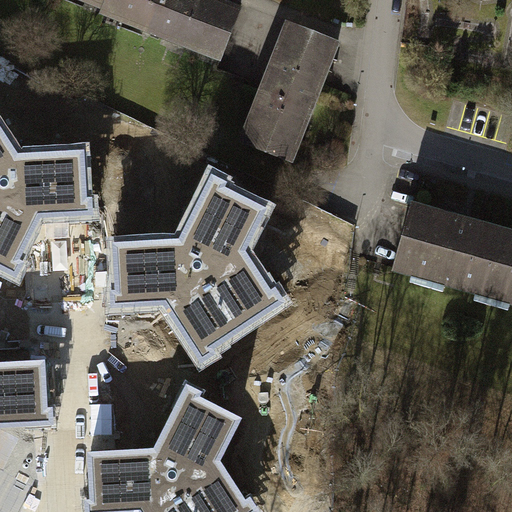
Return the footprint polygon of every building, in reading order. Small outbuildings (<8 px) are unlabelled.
[(71,0),(108,14),(112,0),(71,0)] [(106,18),(225,63),(243,16),(201,0),(112,0),(108,14),(106,18)] [(288,167),(337,49),(290,30),(241,147),(288,167)] [(18,158),(0,130),(0,267),(16,275),(22,263),(18,262),(40,217),(93,214),(92,202),(87,202),(84,155),(18,158)] [(184,242),(118,245),(120,292),(115,292),(115,304),(166,300),(204,360),(215,353),(212,348),(284,302),(277,291),(272,294),(244,252),(264,211),(221,189),(224,184),(215,180),(184,242)] [(393,275),(491,302),(508,241),(409,215),(393,275)] [(491,302),(511,307),(511,242),(508,241),(491,302)] [(0,365),(0,425),(52,423),(51,411),(46,411),(43,363),(0,365)] [(160,450),(93,453),(96,500),(91,500),(90,511),(92,511),(141,509),(143,511),(257,511),(260,510),(252,499),(248,502),(219,460),(240,420),(197,397),(199,392),(191,388),(160,450)]
